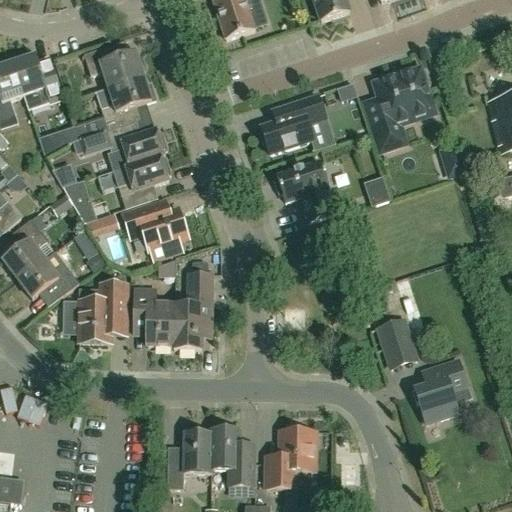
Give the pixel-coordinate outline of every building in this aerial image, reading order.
[(249,16),(262,12),(258,0),(211,0),(226,44),(255,34),(249,16)] [(347,0),(312,0),(321,25),(350,16),(345,1),(347,0)] [(109,93),(144,81),(136,56),(114,63),(110,50),(84,59),(91,81),(103,77),(109,93)] [(24,100),(29,115),(63,104),(55,80),(44,84),(36,60),(14,67),(24,100)] [(0,132),(18,127),(11,105),(24,100),(14,67),(0,71),(0,132)] [(435,118),(431,106),(426,91),(430,89),(425,75),(422,76),(420,72),(374,87),(379,102),(364,107),(380,157),(407,148),(400,129),(435,118)] [(109,135),(131,128),(134,126),(130,113),(152,106),(144,81),(109,93),(97,97),(109,135)] [(342,105),(357,100),(353,89),(338,94),(342,105)] [(273,115),(277,127),(261,132),(263,135),(260,138),(262,147),(266,148),(270,158),(313,145),(308,130),(326,124),(318,100),(273,115)] [(511,100),(489,106),(501,157),(511,154),(511,100)] [(114,175),(165,158),(164,156),(166,155),(167,153),(163,138),(160,137),(158,138),(157,134),(135,141),(131,128),(109,135),(105,136),(110,152),(112,158),(109,159),(114,175)] [(15,169),(3,157),(14,147),(3,136),(0,138),(0,167),(7,176),(15,169)] [(82,157),(83,160),(110,152),(105,136),(80,144),(78,145),(82,157)] [(169,184),(168,181),(170,180),(171,178),(166,162),(164,161),(162,162),(161,160),(165,159),(165,158),(114,175),(126,213),(151,205),(147,191),(169,184)] [(321,166),(277,180),(278,182),(274,184),(279,199),(283,197),(286,207),(301,202),(309,228),(336,220),(327,193),(329,192),(321,166)] [(119,217),(99,225),(77,167),(62,173),(90,244),(124,230),(119,217)] [(21,222),(13,213),(0,196),(0,234),(3,238),(21,222)] [(182,256),(178,245),(188,241),(179,214),(170,217),(166,204),(123,219),(132,243),(144,239),(149,254),(160,250),(164,262),(182,256)] [(18,284),(45,264),(56,256),(31,224),(15,237),(25,249),(4,265),(18,284)] [(108,268),(99,257),(86,267),(95,278),(108,268)] [(52,274),(45,264),(18,284),(33,303),(54,288),(63,300),(80,288),(63,266),(52,274)] [(188,309),(176,309),(174,353),(181,353),(184,355),(192,356),(195,354),(202,354),(202,342),(211,342),(212,279),(189,279),(188,309)] [(80,304),(80,306),(80,339),(80,348),(111,348),(111,341),(126,341),(127,313),(127,287),(101,287),(100,292),(101,304),(80,304)] [(174,353),(176,309),(156,309),(156,294),(136,294),(135,322),(148,322),(148,349),(157,349),(159,353),(168,353),(171,350),(174,350),(174,353)] [(379,333),(386,357),(411,349),(404,325),(379,333)] [(458,365),(423,376),(427,391),(415,394),(426,428),(457,418),(451,397),(467,392),(458,365)] [(213,433),(213,438),(212,474),(228,474),(228,490),(256,491),(256,467),(256,448),(240,448),(241,434),(213,433)] [(315,476),(316,436),(280,435),(280,464),(267,463),(266,492),(297,493),(298,476),(315,476)] [(212,478),(212,474),(213,438),(184,437),(183,469),(168,469),(168,493),(184,493),(184,477),(212,478)]
